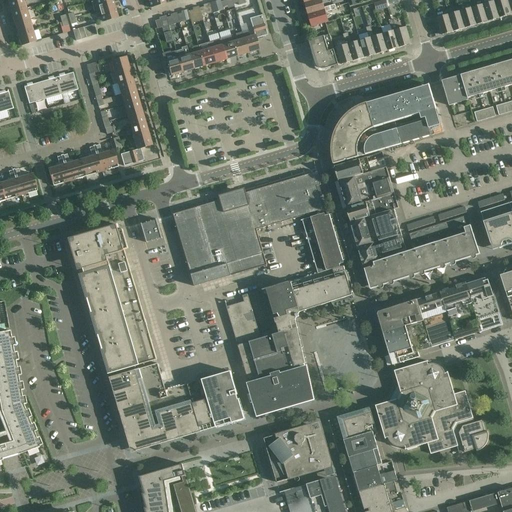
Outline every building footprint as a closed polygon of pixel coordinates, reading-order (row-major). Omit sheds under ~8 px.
[(11,13),(26,9),(23,0),(15,0),(8,2),(11,13)] [(55,0),(56,5),(58,11),(63,9),(60,0),(55,0)] [(96,0),(100,11),(114,6),(112,0),(96,0)] [(164,0),(147,0),(150,8),(165,4),(164,0)] [(211,11),(216,9),(217,12),(223,10),(222,7),(221,2),(220,0),(214,2),(215,4),(210,5),(211,11)] [(222,7),(227,6),(228,9),(234,7),(233,4),(231,0),(225,0),(225,1),(221,2),(222,7)] [(324,8),(322,0),(316,0),(305,4),(308,15),(325,10),(326,12),(331,11),(330,6),(324,8)] [(387,7),(385,0),(375,3),(377,10),(387,7)] [(482,0),(483,5),(488,22),(500,18),(495,1),(494,0),(482,0)] [(494,0),(495,1),(500,18),(511,15),(507,0),(494,0)] [(477,25),(472,8),(470,2),(459,6),(460,12),(465,28),(477,25)] [(200,14),(201,14),(205,12),(206,15),(212,13),(211,11),(210,5),(209,4),(203,5),(204,7),(199,9),(200,14)] [(477,25),(488,22),(483,5),(472,8),(477,25)] [(100,11),(103,22),(118,18),(114,6),(100,11)] [(195,18),(202,16),(201,14),(200,14),(199,9),(198,7),(192,8),(193,10),(188,12),(189,17),(194,16),(195,18)] [(26,9),(11,13),(14,24),(29,20),(26,9)] [(460,12),(454,14),(452,9),(448,11),(454,32),(465,28),(460,12)] [(182,14),(177,15),(178,20),(183,19),(184,22),(190,20),(189,17),(188,12),(187,10),(181,12),(182,14)] [(328,22),(326,12),(325,10),(308,15),(312,27),(328,22)] [(454,32),(448,11),(436,14),(442,35),(454,32)] [(171,17),(166,18),(167,23),(168,23),(172,22),(173,25),(179,23),(178,20),(177,15),(176,13),(170,15),(171,17)] [(169,27),(168,23),(167,23),(166,18),(165,16),(159,18),(160,20),(155,21),(156,27),(161,25),(162,29),(169,27)] [(250,19),(254,36),(255,39),(263,37),(262,34),(266,33),(261,16),(250,19)] [(29,20),(14,24),(17,35),(32,31),(29,20)] [(91,36),(96,35),(93,25),(88,26),(91,36)] [(383,34),(388,51),(399,48),(394,31),(397,30),(395,25),(391,26),(392,32),(383,34)] [(83,28),(86,38),(91,36),(88,26),(83,28)] [(78,29),(81,40),(86,38),(83,28),(78,29)] [(406,28),(397,30),(394,31),(399,48),(411,44),(406,28)] [(73,31),(76,41),(81,40),(78,29),(73,31)] [(17,35),(21,46),(36,42),(32,31),(17,35)] [(249,37),(247,31),(241,33),(247,54),(259,50),(255,39),(254,36),(249,37)] [(172,41),(170,32),(163,34),(166,43),(172,41)] [(372,32),(367,33),(369,39),(360,41),(365,58),(376,54),(371,38),(374,37),(372,32)] [(232,42),(237,57),(247,54),(241,33),(235,35),(237,41),(232,42)] [(383,34),(374,37),(371,38),(376,54),(388,51),(383,34)] [(311,49),(315,64),(317,66),(319,68),(322,69),(325,69),(338,65),(338,66),(339,66),(329,35),(308,41),(308,42),(309,41),(311,49)] [(219,39),(221,45),(226,60),(237,57),(232,42),(230,36),(219,39)] [(341,65),(353,61),(348,45),(351,44),(349,39),(344,40),(335,43),(337,48),(341,65)] [(360,41),(351,44),(348,45),(353,61),(365,58),(360,41)] [(210,49),(215,63),(226,60),(221,45),(210,49)] [(188,55),(193,70),(204,67),(199,52),(198,46),(191,48),(193,54),(188,55)] [(176,52),(182,73),(193,70),(188,55),(186,56),(184,49),(176,52)] [(199,52),(204,67),(215,63),(210,49),(199,52)] [(171,53),(173,60),(166,61),(171,76),(182,73),(176,52),(171,53)] [(114,73),(129,69),(126,57),(111,62),(114,73)] [(490,92),(511,85),(505,62),(483,69),(490,92)] [(117,84),(132,80),(129,69),(114,73),(117,84)] [(468,99),(479,95),(490,92),(483,69),(476,71),(461,76),(468,99)] [(73,73),(56,78),(61,95),(78,90),(73,73)] [(458,76),(450,79),(442,81),(449,106),(468,100),(468,99),(461,76),(460,76),(460,75),(458,76)] [(45,100),(61,95),(56,78),(40,82),(45,100)] [(121,95),(135,90),(132,80),(117,84),(121,95)] [(29,104),(45,100),(40,82),(24,87),(29,104)] [(332,148),(332,153),(332,158),(334,163),(333,163),(334,164),(344,161),(402,144),(431,136),(429,129),(426,119),(397,128),(395,122),(426,113),(437,110),(436,107),(429,85),(376,100),(367,103),(366,103),(361,105),(356,108),(352,110),(348,114),(344,117),(340,122),(337,127),(335,132),(333,137),(332,143),(332,148)] [(135,90),(121,95),(124,106),(139,101),(135,90)] [(0,112),(13,109),(8,92),(0,94),(0,112)] [(139,101),(124,106),(127,117),(142,112),(139,101)] [(142,112),(127,117),(130,128),(145,123),(142,112)] [(438,114),(426,118),(429,129),(441,125),(438,114)] [(145,123),(130,128),(133,139),(148,134),(145,123)] [(443,132),(441,125),(429,129),(431,136),(443,132)] [(148,134),(133,139),(137,150),(140,149),(152,146),(148,134)] [(124,166),(141,161),(140,157),(142,156),(140,149),(137,150),(120,155),(124,166)] [(96,155),(102,172),(118,167),(113,150),(96,155)] [(85,177),(102,172),(96,155),(80,160),(85,177)] [(367,157),(335,167),(337,175),(339,181),(343,180),(371,172),(367,157)] [(80,160),(64,165),(69,182),(85,177),(80,160)] [(53,186),(69,182),(64,165),(48,169),(53,186)] [(371,172),(343,180),(339,181),(347,208),(395,194),(387,167),(371,172)] [(21,196),(37,191),(32,174),(16,179),(21,196)] [(0,184),(5,201),(21,196),(16,179),(0,183),(0,184)] [(315,182),(310,179),(307,180),(306,180),(305,180),(306,180),(247,198),(257,230),(269,226),(324,210),(323,209),(320,198),(320,197),(316,186),(317,186),(316,185),(315,182)] [(347,208),(351,222),(386,212),(394,209),(399,208),(395,194),(347,208)] [(174,214),(173,214),(174,215),(177,226),(177,227),(180,238),(191,275),(195,287),(202,285),(218,280),(227,277),(267,265),(264,254),(260,241),(259,236),(258,234),(257,233),(257,230),(247,198),(235,201),(234,201),(223,205),(222,201),(223,201),(222,200),(221,200),(210,204),(209,204),(198,207),(197,207),(186,211),(185,211),(174,214)] [(511,202),(481,212),(493,251),(511,244),(511,202)] [(386,212),(351,222),(358,248),(401,235),(394,209),(386,212)] [(327,215),(326,213),(302,220),(318,274),(342,267),(342,264),(344,263),(339,246),(337,245),(338,242),(337,239),(335,238),(336,236),(330,215),(327,215)] [(422,273),(431,270),(480,255),(468,216),(409,234),(414,250),(420,269),(422,273)] [(157,219),(141,224),(147,243),(162,239),(157,219)] [(128,249),(126,242),(122,229),(119,231),(117,225),(74,237),(69,239),(78,270),(83,269),(85,274),(80,276),(87,300),(88,299),(91,312),(91,313),(98,336),(102,349),(109,374),(157,360),(124,250),(128,249)] [(401,235),(358,248),(364,267),(369,266),(368,265),(368,264),(406,252),(401,235)] [(412,271),(414,276),(422,273),(420,269),(414,250),(406,252),(412,271)] [(371,290),(395,282),(414,276),(412,271),(406,252),(368,264),(368,265),(369,266),(364,267),(371,290)] [(346,271),(345,271),(344,266),(342,267),(318,274),(291,282),(300,312),(352,295),(351,291),(352,291),(352,287),(350,281),(349,276),(346,271)] [(511,311),(511,269),(508,271),(507,271),(506,270),(503,275),(501,276),(511,311)] [(467,284),(478,319),(482,332),(503,325),(488,280),(486,281),(485,278),(467,284)] [(277,323),(280,333),(298,328),(296,320),(300,312),(291,282),(267,289),(275,316),(278,314),(280,317),(275,319),(276,324),(277,323)] [(467,284),(459,287),(459,286),(449,289),(449,290),(440,293),(455,340),(482,332),(478,319),(467,284)] [(257,316),(263,314),(256,290),(250,292),(257,316)] [(417,300),(424,321),(426,329),(432,348),(455,340),(440,293),(417,300)] [(244,302),(227,307),(238,345),(261,339),(255,320),(252,321),(250,314),(253,313),(249,298),(244,300),(244,302)] [(379,317),(383,333),(424,321),(417,300),(381,311),(382,312),(379,317)] [(426,329),(424,321),(383,333),(390,354),(389,355),(390,355),(393,365),(420,357),(418,352),(432,348),(426,329)] [(280,333),(261,339),(238,345),(248,381),(301,365),(305,364),(302,349),(304,347),(301,346),(298,328),(280,333)] [(0,410),(8,430),(9,434),(0,437),(0,461),(2,461),(2,460),(17,455),(39,447),(39,446),(39,445),(37,446),(35,439),(36,439),(36,438),(33,432),(33,431),(32,432),(29,425),(31,425),(30,424),(28,418),(28,417),(27,418),(24,411),(25,411),(25,410),(23,405),(23,404),(21,404),(20,397),(21,397),(21,396),(20,391),(20,390),(19,390),(18,383),(19,383),(19,382),(18,376),(17,375),(16,375),(15,368),(16,368),(16,367),(15,361),(13,353),(12,346),(11,338),(9,331),(0,332),(0,410)] [(485,433),(482,421),(474,423),(473,419),(465,391),(455,394),(448,372),(445,374),(444,372),(443,370),(442,369),(441,367),(439,366),(437,365),(435,364),(433,364),(431,364),(430,364),(428,364),(428,362),(428,361),(395,371),(401,393),(397,399),(376,406),(386,439),(386,438),(388,438),(389,440),(389,441),(390,442),(391,443),(392,444),(393,445),(394,446),(395,447),(397,447),(398,448),(399,448),(401,448),(402,448),(403,448),(406,447),(406,449),(405,449),(406,450),(408,450),(408,451),(417,448),(417,447),(428,444),(431,454),(458,446),(460,453),(465,452),(477,449),(477,450),(477,451),(478,451),(480,450),(481,450),(482,449),(483,448),(485,447),(485,446),(486,445),(487,443),(488,442),(488,440),(488,439),(489,437),(489,436),(488,434),(488,433),(488,432),(487,432),(485,433)] [(110,378),(132,453),(201,432),(200,428),(187,384),(166,391),(158,364),(110,378)] [(258,415),(281,409),(313,399),(305,364),(301,365),(248,381),(258,415)] [(231,371),(202,380),(215,423),(216,427),(215,428),(232,423),(245,420),(244,416),(243,415),(238,400),(237,395),(238,395),(235,386),(231,371)] [(200,428),(201,432),(216,427),(215,423),(202,380),(187,384),(200,428)] [(362,417),(358,415),(345,419),(342,423),(347,439),(373,432),(377,431),(370,409),(367,409),(365,410),(362,417)] [(277,483),(299,476),(323,469),(318,454),(320,453),(327,476),(335,474),(322,429),(314,431),(318,445),(316,446),(310,425),(264,439),(277,483)] [(373,432),(347,439),(344,440),(349,458),(378,449),(373,432)] [(349,458),(354,473),(382,464),(378,449),(349,458)] [(146,479),(141,480),(143,488),(144,488),(146,493),(142,494),(145,503),(146,502),(148,508),(144,509),(145,511),(169,511),(165,482),(167,481),(182,477),(183,482),(173,485),(181,511),(178,511),(177,511),(191,511),(190,509),(195,507),(183,464),(145,475),(146,479)] [(401,492),(395,471),(385,474),(382,464),(354,473),(357,479),(359,485),(359,492),(385,485),(394,482),(396,489),(398,493),(401,492)] [(326,479),(325,479),(285,491),(290,505),(334,492),(333,487),(330,488),(327,479),(326,479)] [(385,485),(359,492),(360,493),(365,511),(390,504),(387,492),(389,491),(396,489),(394,482),(385,485)] [(503,511),(511,511),(511,488),(498,493),(503,511)] [(340,511),(334,492),(290,505),(291,511),(340,511)] [(503,511),(498,493),(470,501),(472,511),(503,511)] [(472,511),(470,501),(447,508),(448,511),(472,511)]
